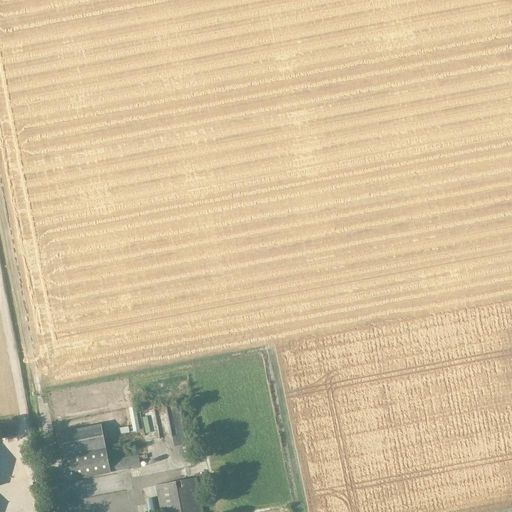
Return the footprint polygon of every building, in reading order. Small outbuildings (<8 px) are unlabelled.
[(110,391),(56,399),(57,407),(84,403),(84,406),(112,402),(110,391)] [(182,400),(146,406),(153,451),(147,452),(149,462),(174,458),(175,463),(192,460),(182,400)] [(141,402),(135,403),(138,426),(144,426),(141,402)] [(57,433),(62,459),(66,481),(111,472),(141,467),(138,455),(109,461),(101,425),(57,433)] [(7,460),(0,461),(0,481),(11,480),(7,460)] [(132,473),(109,476),(110,479),(100,480),(102,489),(133,485),(132,473)] [(161,511),(202,511),(196,478),(156,486),(161,511)]
